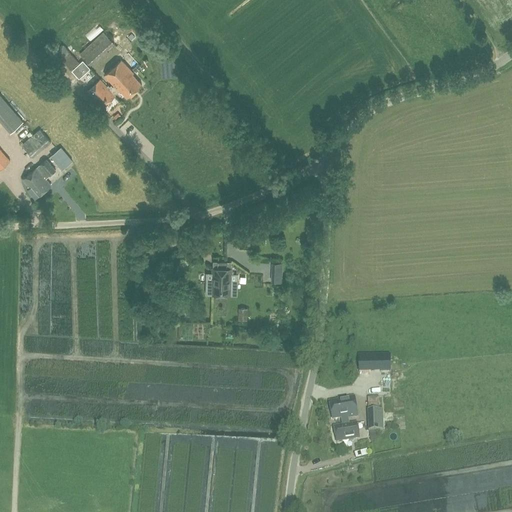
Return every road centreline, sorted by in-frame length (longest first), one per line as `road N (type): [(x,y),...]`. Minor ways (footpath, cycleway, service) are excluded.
road 1 (tertiary): [(286,511),(321,317),(328,167)]
road 2 (unclassified): [(19,226),(178,220),(328,167)]
road 3 (tertiary): [(328,167),(345,133),(369,110),(471,77),(511,53)]
